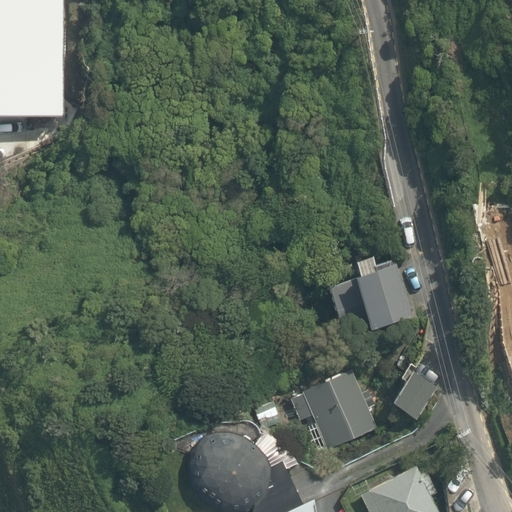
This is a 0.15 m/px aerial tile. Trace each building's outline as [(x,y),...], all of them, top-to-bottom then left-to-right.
[(471,216),(472,244),(494,243),(492,193),(464,194),(464,216),(471,216)] [(409,315),(393,262),(388,264),(387,260),(372,265),(370,256),(351,261),(354,274),(346,276),(347,280),(324,286),(338,330),(361,322),(364,330),(409,315)] [(359,393),(348,368),(299,391),(300,394),(289,399),(298,420),(311,415),(327,450),(375,428),(367,409),(374,405),(366,389),(359,393)] [(412,420),(435,387),(409,370),(386,402),(412,420)] [(271,401),(253,409),(262,430),(280,422),(271,401)] [(311,511),(308,499),(300,502),(279,461),(266,467),(260,453),(250,444),(239,436),(225,431),(211,431),(203,435),(196,442),(189,451),(186,458),(185,474),(190,490),(200,500),(210,506),(221,511),(222,511),(240,510),(251,505),(251,511),(311,511)] [(413,465),(357,494),(365,511),(437,511),(429,495),(436,492),(423,468),(416,472),(413,465)]
